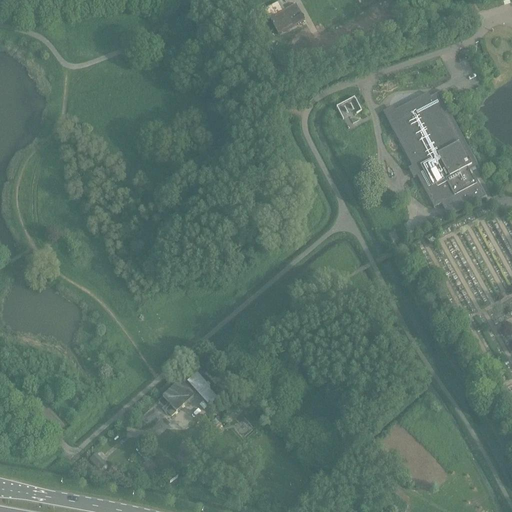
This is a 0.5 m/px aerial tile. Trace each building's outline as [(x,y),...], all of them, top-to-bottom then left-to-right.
[(280,14),(269,19),(278,35),(305,21),(296,5),(280,14)] [(384,113),(383,113),(417,176),(413,178),(413,179),(417,177),(434,209),(444,203),(448,210),(445,212),(448,217),(486,198),(474,175),(471,176),(468,171),(477,167),(477,166),(439,94),(443,92),(443,91),(430,98),(428,94),(386,116),(384,113)] [(394,232),(388,236),(393,244),(398,240),(394,232)] [(193,372),(184,380),(208,407),(217,398),(193,372)] [(158,402),(164,408),(171,417),(194,397),(180,382),(158,402)] [(108,464),(98,453),(91,460),(101,470),(108,464)]
